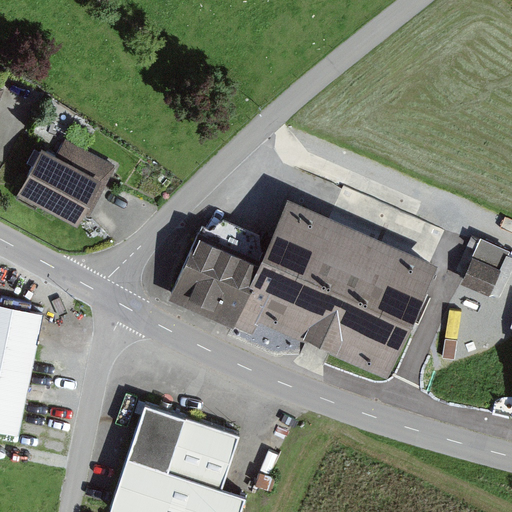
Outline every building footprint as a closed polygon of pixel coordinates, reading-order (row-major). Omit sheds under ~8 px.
[(42,140),(17,189),(77,219),(83,208),(90,212),(116,162),(66,136),(59,149),(42,140)] [(440,254),(288,188),(260,252),(200,226),(170,293),(253,329),(260,314),(389,370),(440,254)] [(510,246),(481,233),(462,278),(490,291),(510,246)] [(0,424),(19,428),(43,307),(0,298),(0,424)] [(134,509),(133,511),(239,511),(247,489),(224,482),(241,429),(147,397),(112,502),(134,509)]
